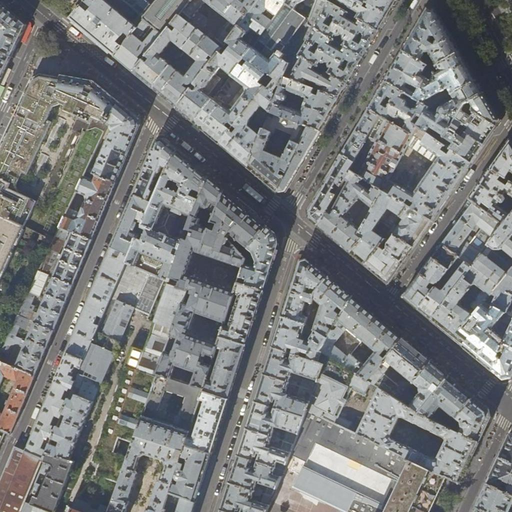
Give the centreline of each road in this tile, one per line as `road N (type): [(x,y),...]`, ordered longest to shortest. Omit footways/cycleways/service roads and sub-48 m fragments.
road 1 (residential): [(0,466),(158,116)]
road 2 (residential): [(296,226),(205,511)]
road 3 (residential): [(285,217),(416,0)]
road 4 (residential): [(511,126),(387,301)]
road 5 (residential): [(158,116),(285,217)]
road 6 (residential): [(387,301),(510,405)]
road 7 (residential): [(44,19),(158,116)]
